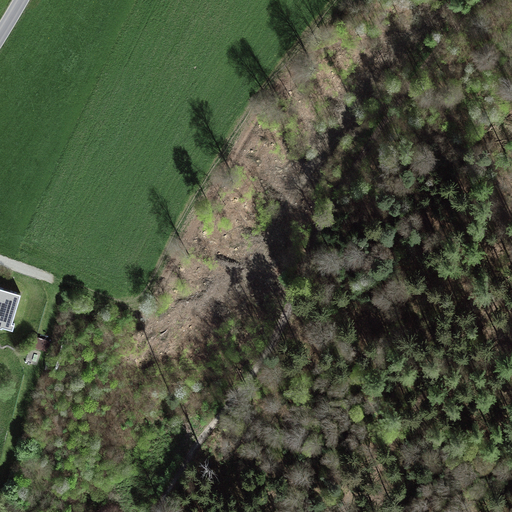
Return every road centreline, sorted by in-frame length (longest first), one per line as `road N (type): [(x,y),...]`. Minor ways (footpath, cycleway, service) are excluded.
road 1 (track): [(485,0),(443,43),(332,195),(271,345),(178,469),(157,511)]
road 2 (track): [(42,511),(77,469),(142,440),(199,441)]
